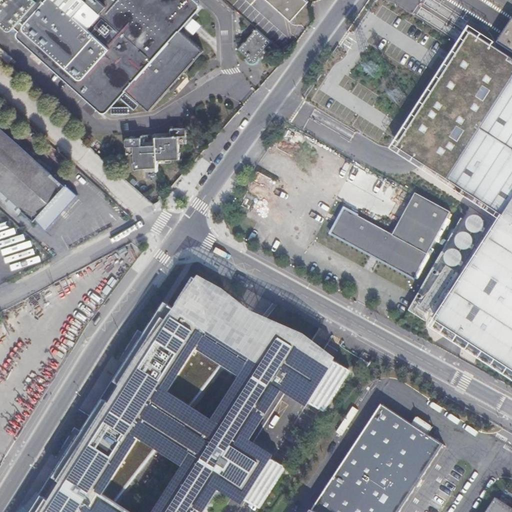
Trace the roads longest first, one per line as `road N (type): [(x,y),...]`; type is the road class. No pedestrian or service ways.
road 1 (unclassified): [(183,229),(511,407)]
road 2 (residential): [(183,229),(101,340),(0,504)]
road 3 (unclassified): [(347,0),(183,229)]
road 4 (residential): [(183,229),(152,220),(0,298)]
